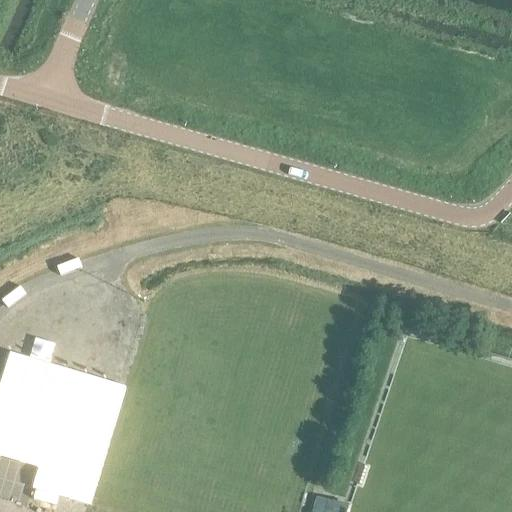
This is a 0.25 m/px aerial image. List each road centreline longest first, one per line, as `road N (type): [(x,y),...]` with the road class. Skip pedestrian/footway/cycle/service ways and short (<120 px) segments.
road 1 (unclassified): [(0,314),(85,267),(209,234),(257,234),(511,307)]
road 2 (tertiary): [(511,189),(479,221),(462,218),(47,102)]
